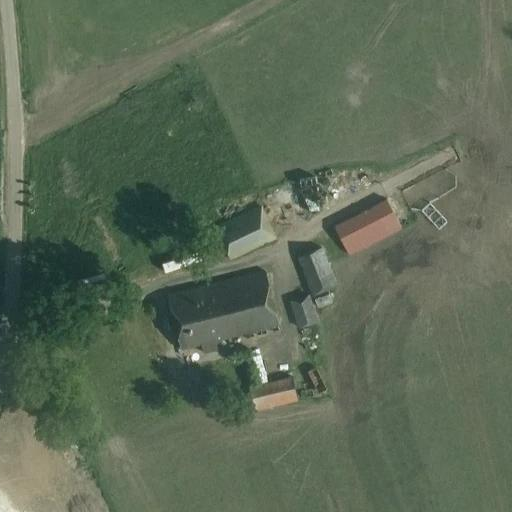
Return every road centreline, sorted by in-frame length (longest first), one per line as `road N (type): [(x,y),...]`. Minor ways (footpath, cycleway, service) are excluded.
road 1 (unclassified): [(0,370),(14,188),(3,0)]
road 2 (track): [(279,0),(14,142)]
